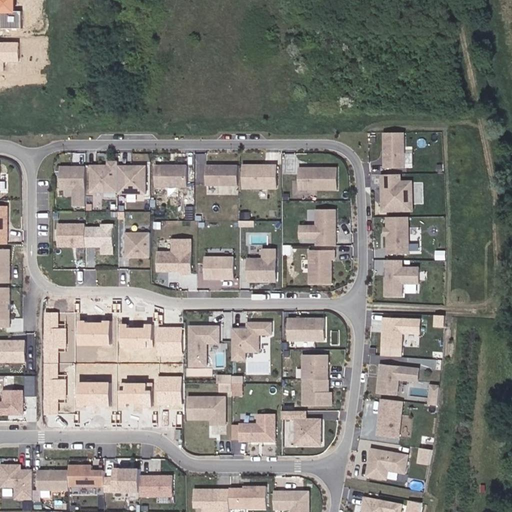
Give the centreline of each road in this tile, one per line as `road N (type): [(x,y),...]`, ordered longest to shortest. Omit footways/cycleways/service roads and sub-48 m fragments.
road 1 (residential): [(338,304),(359,286),(358,169),(337,147),(73,145),(27,158)]
road 2 (residential): [(338,304),(59,294),(33,275),(27,158)]
road 3 (residential): [(0,439),(138,437),(201,464),(330,470)]
road 4 (residential): [(330,470),(344,450),(358,329),(338,304)]
